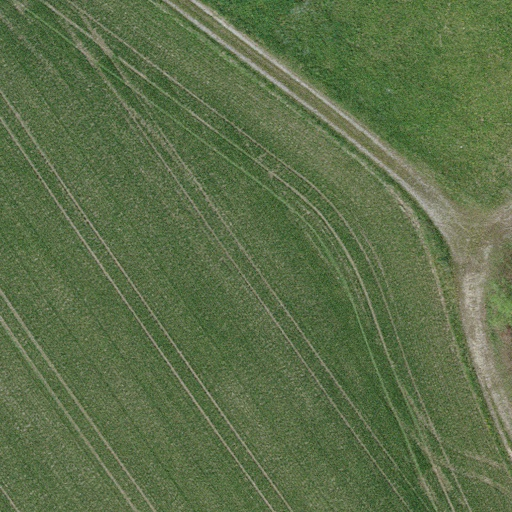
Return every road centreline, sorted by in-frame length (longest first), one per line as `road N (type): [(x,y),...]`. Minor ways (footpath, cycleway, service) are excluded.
road 1 (track): [(476,260),(393,166),(171,0)]
road 2 (track): [(511,400),(492,360),(476,260),(511,232)]
